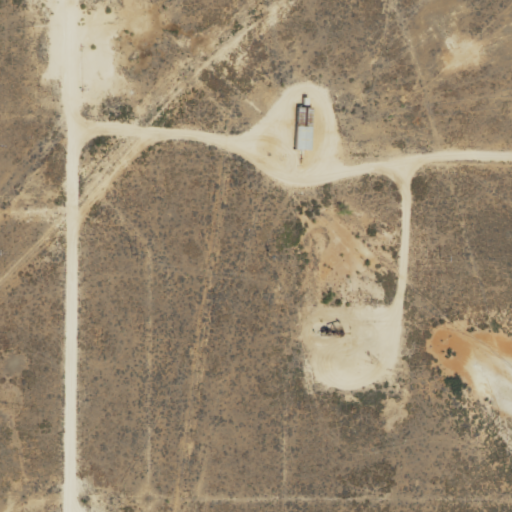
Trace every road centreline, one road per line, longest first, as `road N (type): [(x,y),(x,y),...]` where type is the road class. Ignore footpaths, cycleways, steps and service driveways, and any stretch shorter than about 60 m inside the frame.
road 1 (track): [(71,0),(66,511)]
road 2 (track): [(71,100),(410,158),(511,154)]
road 3 (track): [(369,365),(401,329),(410,158)]
